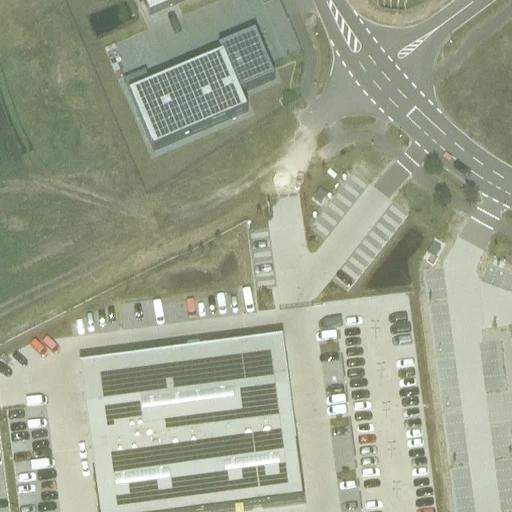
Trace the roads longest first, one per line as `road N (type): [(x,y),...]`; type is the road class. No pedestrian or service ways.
road 1 (residential): [(511,190),(460,157),(378,81)]
road 2 (unclassified): [(378,81),(483,0)]
